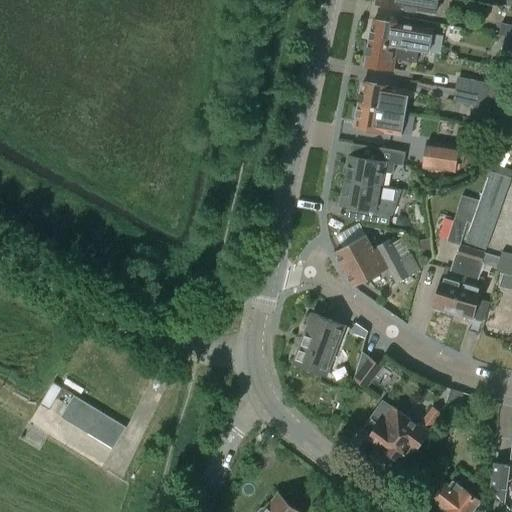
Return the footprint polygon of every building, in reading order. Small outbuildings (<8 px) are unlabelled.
[(376,0),(376,2),(436,13),(438,0),(376,0)] [(373,20),(369,43),(397,48),(418,52),(428,54),(433,30),(373,20)] [(499,34),(511,36),(511,24),(501,22),(499,34)] [(511,42),(503,40),(498,66),(511,69),(511,67),(511,42)] [(397,48),(369,43),(365,65),(393,70),(395,58),(416,61),(418,52),(397,48)] [(457,77),(455,90),(508,99),(511,81),(511,73),(499,70),(495,85),(472,79),(457,77)] [(362,82),(358,105),(404,113),(408,90),(362,82)] [(508,99),(455,90),(453,102),(466,104),(489,109),(504,112),(508,99)] [(404,113),(358,105),(354,127),(401,135),(404,113)] [(423,168),(453,173),(458,147),(427,142),(423,168)] [(350,155),(345,180),(381,186),(383,174),(393,175),(395,164),(403,165),(405,152),(380,148),(352,144),(350,155)] [(491,170),(487,181),(507,188),(511,178),(491,170)] [(381,186),(345,180),(341,205),(350,206),(348,218),(365,220),(389,225),(393,203),(381,201),(381,199),(379,199),(381,186)] [(487,183),(483,191),(504,199),(507,190),(507,188),(487,181),(487,183)] [(480,200),(480,201),(500,209),(503,202),(504,199),(483,191),(482,194),(480,200)] [(447,241),(460,246),(461,244),(467,222),(471,223),(472,222),(476,211),(480,201),(480,200),(461,195),(447,241)] [(480,201),(476,211),(497,219),(498,214),(500,209),(480,201)] [(476,211),(472,222),(493,229),(494,226),(497,219),(476,211)] [(469,230),(468,232),(490,239),(490,237),(493,229),(472,222),(471,223),(469,230)] [(468,232),(465,242),(486,249),(490,239),(468,232)] [(378,248),(374,250),(366,235),(335,252),(354,287),(389,268),(397,283),(419,271),(410,255),(401,260),(391,242),(389,241),(378,247),(378,248)] [(422,250),(431,253),(430,239),(420,240),(422,250)] [(435,306),(454,312),(474,248),(461,244),(460,246),(456,256),(454,255),(448,276),(445,275),(435,306)] [(474,248),(454,312),(473,318),(483,287),(482,287),(484,278),(479,277),(483,264),(497,267),(500,257),(485,252),(485,251),(474,248)] [(511,253),(502,251),(500,257),(497,267),(496,271),(507,274),(511,255),(511,253)] [(293,363),(327,375),(345,325),(311,313),(293,363)] [(365,338),(366,335),(368,332),(357,323),(351,333),(365,338)] [(363,353),(354,379),(367,388),(381,370),(378,368),(379,365),(363,353)] [(49,381),(38,401),(58,412),(69,391),(49,381)] [(442,418),(455,421),(463,392),(451,389),(442,418)] [(66,415),(113,443),(123,427),(76,399),(66,415)] [(372,435),(371,436),(387,448),(387,449),(401,460),(412,446),(416,449),(442,413),(430,404),(416,424),(392,406),(381,422),(381,423),(372,417),(363,429),(372,435)] [(495,463),(491,488),(507,491),(511,465),(495,463)] [(430,504),(440,511),(470,511),(480,500),(462,486),(462,487),(453,480),(449,485),(445,482),(433,498),(434,498),(430,504)] [(300,511),(278,493),(266,507),(266,506),(260,508),(257,511),(300,511)]
